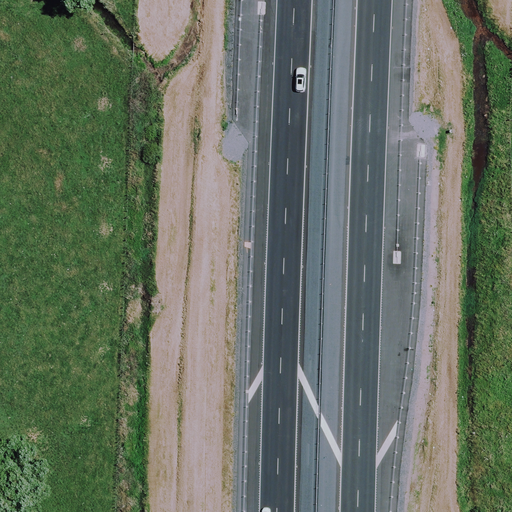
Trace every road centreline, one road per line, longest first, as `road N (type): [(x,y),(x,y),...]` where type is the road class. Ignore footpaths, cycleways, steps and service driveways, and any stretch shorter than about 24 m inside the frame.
road 1 (motorway): [(276,511),(295,0)]
road 2 (motorway): [(374,0),(357,511)]
